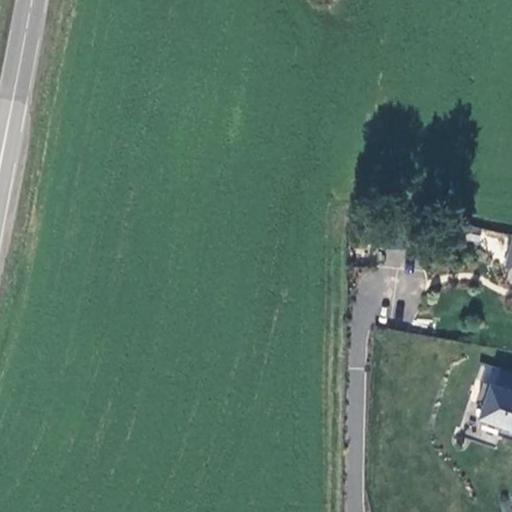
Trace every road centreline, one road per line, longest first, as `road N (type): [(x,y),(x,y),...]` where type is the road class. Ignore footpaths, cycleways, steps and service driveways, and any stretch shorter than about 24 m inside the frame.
road 1 (unknown): [(511,436),(497,424),(440,412),(406,419),(394,454),(399,511)]
road 2 (tertiary): [(30,0),(0,156)]
